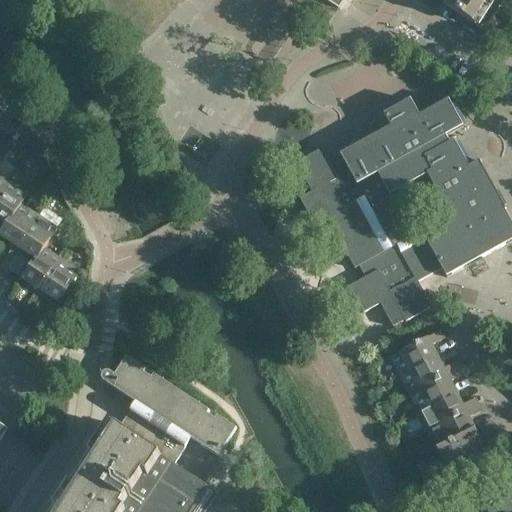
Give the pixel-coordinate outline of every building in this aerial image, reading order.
[(320,0),(337,10),(338,9),(343,0),(320,0)] [(432,0),(434,1),(435,0),(445,0),(446,1),(442,6),(495,41),(496,40),(498,36),(499,34),(488,27),(496,14),(473,0),(432,0)] [(473,0),(496,14),(505,1),(505,0),(473,0)] [(273,59),(288,37),(269,24),(254,46),(273,59)] [(312,194),(300,200),(300,201),(315,227),(327,220),(354,268),(358,266),(365,279),(349,289),(363,315),(380,306),(393,328),(405,322),(406,324),(428,311),(432,309),(418,284),(442,271),(447,279),(467,268),(469,267),(483,259),(511,243),(511,225),(503,209),(498,212),(495,207),(493,203),(495,195),(497,194),(479,162),(478,163),(479,164),(469,169),(454,143),(450,145),(448,141),(446,138),(463,128),(448,102),(429,112),(419,118),(410,102),(384,116),(391,130),(340,158),(342,161),(337,164),(332,167),(322,151),(296,165),(312,194)] [(0,119),(0,127),(5,131),(12,120),(3,115),(0,119)] [(0,197),(9,185),(0,178),(0,197)] [(9,185),(0,197),(0,227),(4,230),(5,231),(21,207),(22,208),(29,198),(28,197),(9,185)] [(22,208),(21,207),(5,231),(4,230),(0,235),(0,240),(13,249),(7,258),(15,264),(21,254),(17,252),(39,218),(22,208)] [(39,218),(17,252),(21,254),(34,263),(35,264),(43,251),(44,251),(63,223),(44,210),(39,218)] [(61,263),(44,251),(43,251),(35,264),(34,263),(23,279),(20,283),(36,293),(29,303),(37,308),(43,298),(39,296),(61,263)] [(10,270),(23,279),(34,263),(21,254),(15,264),(10,270)] [(15,264),(7,258),(1,266),(5,269),(9,272),(10,270),(15,264)] [(61,263),(39,296),(43,298),(59,308),(81,275),(61,263)] [(37,308),(29,303),(24,311),(28,313),(32,316),(37,308)] [(389,359),(399,378),(437,358),(431,347),(444,341),(440,333),(389,359)] [(105,385),(116,392),(126,398),(139,407),(137,411),(134,414),(130,412),(118,430),(110,424),(80,470),(72,477),(49,511),(191,511),(207,488),(206,487),(174,466),(186,448),(182,446),(184,442),(187,438),(222,461),(223,460),(229,451),(225,448),(237,430),(217,417),(215,421),(207,416),(210,413),(154,376),(151,379),(144,375),(146,371),(127,358),(115,376),(111,374),(108,379),(104,384),(105,385)] [(399,378),(408,396),(459,370),(456,364),(443,370),(437,358),(399,378)] [(408,396),(418,414),(455,395),(449,383),(463,376),(459,370),(408,396)] [(418,414),(427,432),(478,406),(475,400),(462,407),(455,395),(418,414)] [(38,399),(35,404),(40,407),(43,402),(39,399),(38,399)] [(427,432),(437,451),(474,431),(470,422),(469,420),(481,413),(478,406),(427,432)] [(438,472),(441,478),(434,482),(438,491),(491,463),(480,443),(474,431),(437,451),(446,468),(438,472)]
